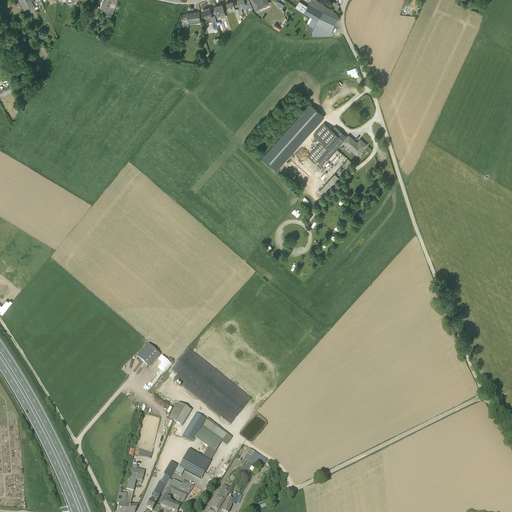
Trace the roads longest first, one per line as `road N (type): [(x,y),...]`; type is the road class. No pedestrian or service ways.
road 1 (track): [(484,394),(380,115)]
road 2 (track): [(250,511),(484,394)]
road 3 (trunk): [(85,511),(0,347)]
road 4 (trunk): [(0,364),(75,511)]
road 5 (track): [(75,442),(0,318)]
road 6 (unclassified): [(380,115),(342,24),(346,0)]
